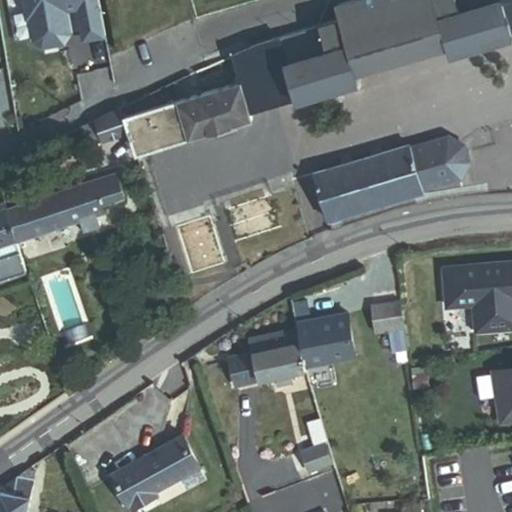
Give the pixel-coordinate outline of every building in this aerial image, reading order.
[(84,41),(104,37),(97,0),(24,0),(28,18),(30,17),(34,41),(43,47),(63,44),(68,36),(64,11),(78,9),(84,41)] [(360,82),(357,70),(447,44),(450,55),(511,37),(511,33),(502,0),(410,0),(341,20),(279,38),(284,54),(297,100),(360,82)] [(341,20),(410,0),(348,0),(336,4),(341,20)] [(511,0),(502,0),(511,33),(511,0)] [(257,77),(253,63),(284,54),(279,38),(260,44),(232,56),(240,82),(257,77)] [(249,114),(297,100),(284,54),(253,63),(257,77),(240,82),(249,114)] [(252,121),(249,114),(240,82),(232,56),(196,72),(203,94),(178,102),(189,140),(252,121)] [(136,156),(189,140),(178,102),(125,117),(136,156)] [(102,142),(128,134),(124,119),(120,109),(96,122),(102,142)] [(88,145),(102,142),(96,122),(83,128),(88,145)] [(461,178),(470,163),(465,146),(450,138),(411,149),(423,189),(461,178)] [(328,220),(424,193),(423,189),(411,149),(411,146),(315,173),(328,220)] [(109,213),(107,205),(125,199),(117,174),(53,195),(64,227),(81,222),(96,217),(109,213)] [(224,208),(235,242),(282,227),(271,192),(224,208)] [(17,242),(64,227),(53,195),(6,210),(17,242)] [(182,209),(178,198),(167,202),(170,213),(182,209)] [(0,247),(17,242),(6,210),(4,204),(0,205),(0,247)] [(99,226),(96,217),(81,222),(84,231),(99,226)] [(187,271),(218,261),(204,217),(173,226),(187,271)] [(0,259),(20,253),(17,242),(0,247),(0,259)] [(511,262),(446,267),(449,306),(477,304),(479,330),(511,327),(511,262)] [(389,330),(405,327),(402,301),(371,305),(375,332),(389,330)] [(331,365),(361,358),(355,332),(352,332),(350,320),(327,325),(329,337),(310,341),(301,343),(307,370),(309,380),(333,375),(331,365)] [(408,348),(405,327),(389,330),(392,350),(408,348)] [(301,343),(310,341),(308,331),(299,333),(301,343)] [(292,373),(307,370),(301,343),(290,345),(288,334),(276,337),(275,334),(251,339),(254,351),(260,379),(276,376),(279,387),(294,383),(292,373)] [(260,379),(254,351),(229,356),(235,385),(260,379)] [(511,369),(493,373),(502,421),(511,419),(511,369)] [(412,375),(415,388),(426,385),(424,373),(423,373),(412,375)] [(388,398),(411,394),(408,377),(384,381),(388,398)] [(326,433),(319,411),(305,415),(311,437),(326,433)] [(155,491),(199,467),(182,435),(110,474),(128,506),(130,505),(131,507),(156,493),(155,491)] [(511,482),(511,440),(461,449),(467,490),(511,482)] [(0,511),(27,511),(36,472),(28,471),(0,490),(0,511)] [(403,501),(421,498),(419,479),(400,482),(403,501)] [(404,511),(423,511),(421,498),(403,501),(404,511)]
